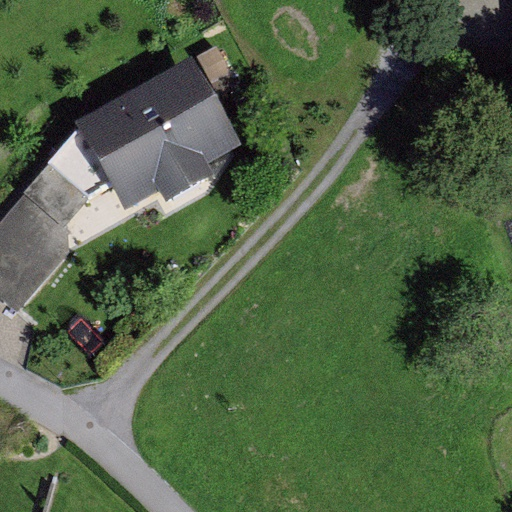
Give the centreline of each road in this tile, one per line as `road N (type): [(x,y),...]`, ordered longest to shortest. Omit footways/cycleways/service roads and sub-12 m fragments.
road 1 (track): [(103,433),(164,351),(331,178),(414,63)]
road 2 (residential): [(188,511),(103,433),(0,381)]
